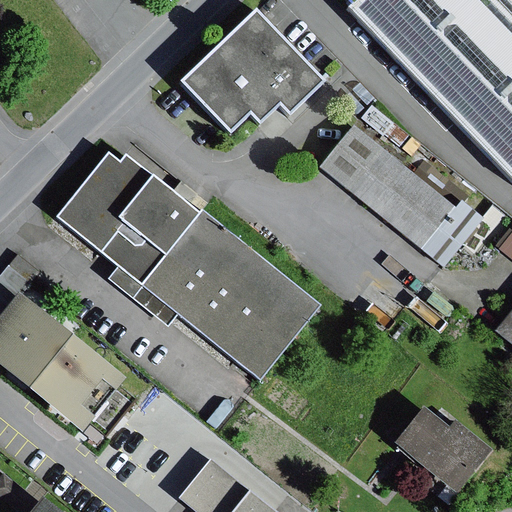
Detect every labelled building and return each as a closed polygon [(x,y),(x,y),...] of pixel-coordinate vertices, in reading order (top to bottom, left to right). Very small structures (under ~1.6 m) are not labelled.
[(98,0),(62,0),(61,1),(87,36),(112,19),(98,0)] [(511,0),(344,0),(351,6),(346,10),(511,182),(511,0)] [(258,10),(183,82),(233,134),(253,116),(261,124),(282,105),(291,115),(327,81),(258,10)] [(355,125),(320,167),(422,249),(456,207),(355,125)] [(109,152),(55,220),(117,269),(176,316),(261,382),(324,303),(203,209),(201,212),(127,154),(121,162),(109,152)] [(462,200),(456,207),(422,249),(445,268),(485,218),(462,200)] [(511,259),(511,231),(498,248),(511,259)] [(0,361),(84,430),(128,376),(25,293),(42,273),(20,255),(0,279),(0,361)] [(176,316),(117,269),(108,279),(169,327),(176,316)] [(511,311),(496,331),(511,343),(511,311)] [(425,406),(396,442),(459,491),(493,449),(456,420),(451,426),(425,406)] [(203,511),(279,511),(210,457),(180,494),(203,511)] [(63,511),(44,496),(31,511),(63,511)]
